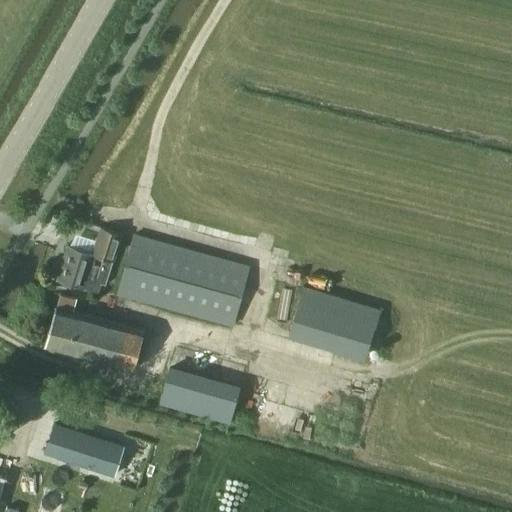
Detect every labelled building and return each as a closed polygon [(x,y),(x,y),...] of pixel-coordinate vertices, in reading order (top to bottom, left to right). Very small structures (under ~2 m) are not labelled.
[(122,231),(101,225),(92,254),(67,247),(57,280),(99,293),(101,284),(106,286),(110,270),(122,231)] [(250,265),(133,233),(117,295),(233,326),(250,265)] [(364,359),(379,307),(302,284),(286,337),(364,359)] [(59,295),(55,311),(54,310),(44,346),(132,370),(142,334),(72,315),(76,300),(59,295)] [(169,365),(159,402),(231,421),(241,384),(169,365)] [(53,422),(44,453),(114,476),(124,445),(53,422)]
